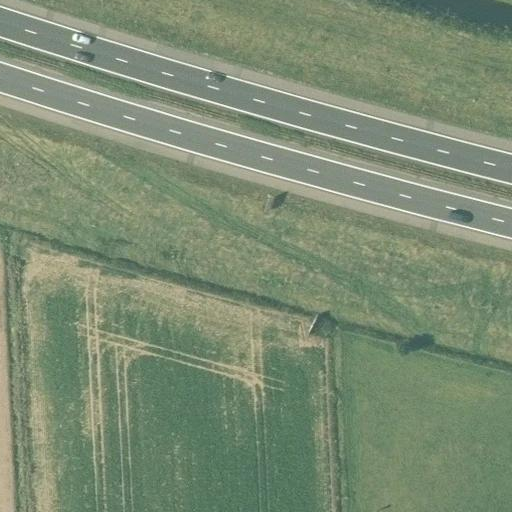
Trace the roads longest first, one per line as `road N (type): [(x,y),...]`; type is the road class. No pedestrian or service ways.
road 1 (motorway): [(511,167),(381,137),(0,20)]
road 2 (motorway): [(0,77),(343,182),(511,222)]
